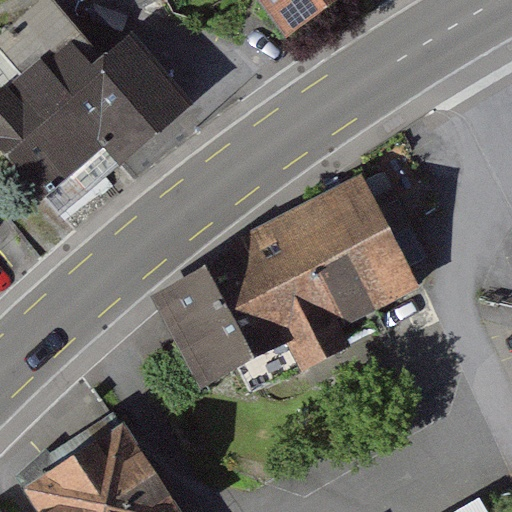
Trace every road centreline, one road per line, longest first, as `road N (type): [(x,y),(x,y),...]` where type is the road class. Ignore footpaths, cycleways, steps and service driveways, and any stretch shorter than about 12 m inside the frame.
road 1 (primary): [(0,376),(99,282),(455,21)]
road 2 (residential): [(455,21),(511,154)]
